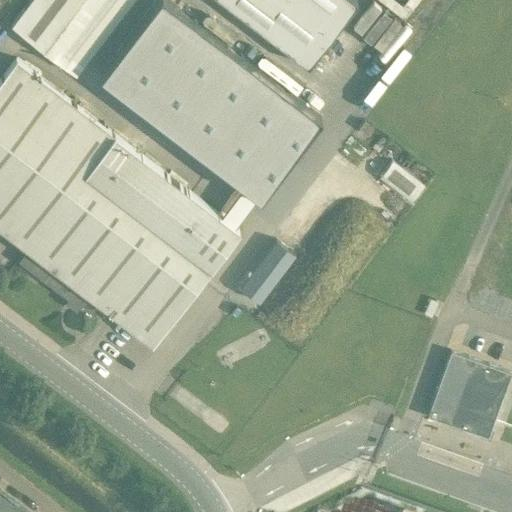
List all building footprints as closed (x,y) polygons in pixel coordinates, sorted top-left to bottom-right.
[(130,0),(29,0),(12,24),(75,73),(130,0)] [(170,0),(155,0),(99,73),(259,196),(321,115),(170,0)] [(357,0),(356,0),(223,0),(307,65),(357,0)] [(100,304),(151,343),(200,278),(239,228),(16,58),(0,78),(0,226),(27,248),(18,260),(91,316),(100,304)] [(409,187),(417,179),(399,162),(391,170),(409,187)] [(276,239),(239,286),(258,301),(295,253),(276,239)] [(450,351),(427,415),(428,415),(478,433),(488,436),(491,428),(511,371),(450,350),(450,351)] [(0,511),(29,511),(0,489),(0,511)]
